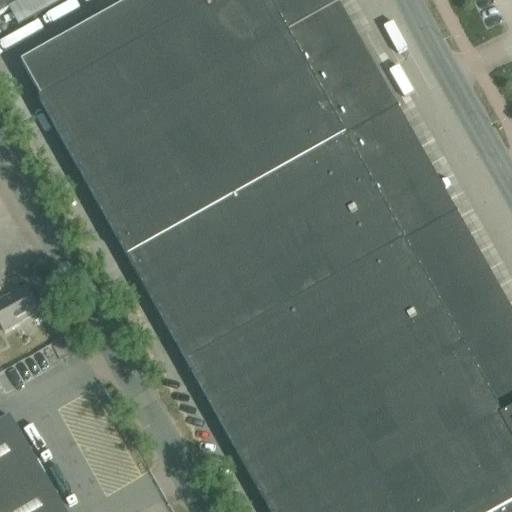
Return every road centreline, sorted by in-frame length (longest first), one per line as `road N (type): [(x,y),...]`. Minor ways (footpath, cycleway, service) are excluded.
road 1 (unclassified): [(205,511),(0,145)]
road 2 (secondary): [(511,186),(410,0)]
road 3 (unknown): [(0,406),(113,348)]
